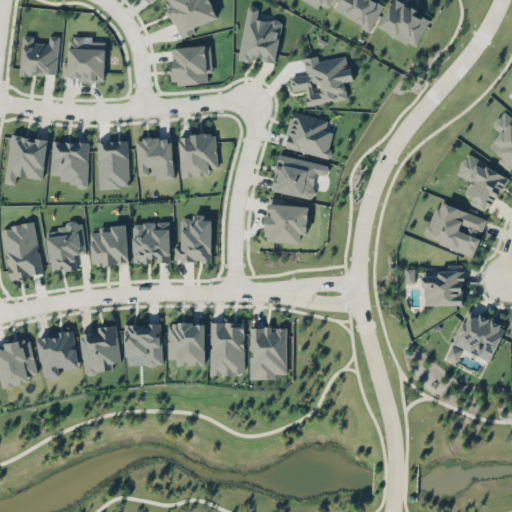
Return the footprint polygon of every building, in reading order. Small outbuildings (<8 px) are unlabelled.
[(217,18),(210,0),(165,0),(173,23),(176,22),(182,37),(195,33),(193,27),(217,18)] [(338,0),(333,10),(371,30),(384,4),(376,0),(338,0)] [(390,0),(377,28),(415,46),(429,16),(395,0),(390,0)] [(283,21),(257,16),(258,9),(247,7),(238,57),(275,64),(283,21)] [(59,36),(49,35),(49,43),(33,42),(33,36),(22,35),(20,73),(57,75),(59,36)] [(67,79),(104,80),(105,41),(92,41),(92,37),(68,36),(67,79)] [(208,82),(207,72),(212,72),(210,44),(172,47),(174,84),(208,82)] [(348,98),(345,81),(353,80),(351,63),(347,64),(345,55),(318,60),(318,55),(303,58),(306,74),(290,77),(293,91),(305,89),(307,105),(348,98)] [(329,158),(335,132),(326,130),(328,120),(293,111),(284,147),(329,158)] [(181,177),(210,174),(209,169),(218,169),(215,132),(178,135),(181,177)] [(47,139),(11,135),(5,182),(15,184),(16,176),(43,179),(47,139)] [(174,178),(172,136),(136,138),(138,175),(156,174),(156,179),(174,178)] [(98,188),(129,187),(127,140),(97,141),(98,188)] [(88,142),(52,141),(51,175),(61,175),(61,183),(87,184),(88,142)] [(329,164),(278,154),(271,190),(311,198),(317,174),(326,176),(329,164)] [(507,175),(466,154),(456,174),(471,181),(465,193),(473,197),(470,203),(489,212),(507,175)] [(421,235),(471,256),(487,219),(445,201),(441,210),(434,207),(421,235)] [(264,241),(300,243),(301,234),(307,234),(308,205),(270,203),(269,215),(266,214),(264,241)] [(175,261),(211,261),(212,216),(192,216),(192,228),(181,228),(181,245),(175,245),(175,261)] [(0,228),(0,229),(11,279),(44,272),(33,221),(0,228)] [(85,253),(82,222),(58,224),(58,230),(47,231),(50,271),(77,268),(75,254),(85,253)] [(170,261),(169,222),(132,223),(134,263),(170,261)] [(128,263),(126,226),(90,228),(91,261),(101,260),(101,265),(128,263)] [(464,263),(440,263),(440,274),(421,274),(421,304),(464,304),(464,263)] [(405,268),(405,283),(415,283),(415,268),(405,268)] [(452,343),(490,361),(506,326),(480,314),(479,317),(467,311),(452,343)] [(211,374),(244,374),(244,322),(211,321),(211,374)] [(125,356),(146,355),(146,365),(162,364),(161,323),(124,324),(125,356)] [(205,323),(168,323),(168,359),(177,359),(177,365),(205,365),(205,323)] [(121,362),(116,324),(98,326),(99,331),(80,333),(85,373),(113,370),(112,363),(121,362)] [(287,328),(272,327),(250,326),(250,379),(277,379),(277,373),(287,373),(287,328)] [(36,338),(44,378),(61,374),(61,371),(80,367),(72,330),(36,338)] [(37,373),(30,338),(3,344),(4,347),(0,347),(0,375),(3,387),(30,381),(28,375),(37,373)]
